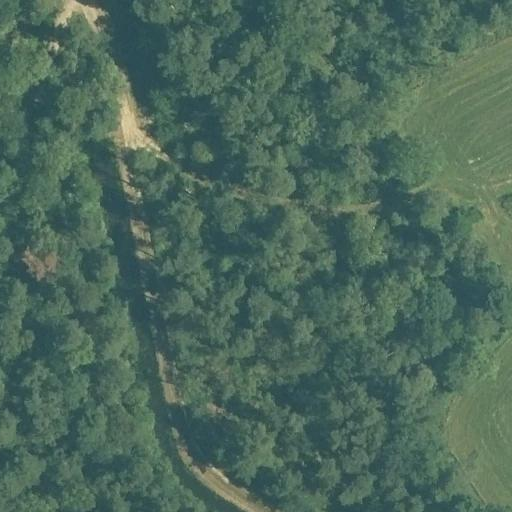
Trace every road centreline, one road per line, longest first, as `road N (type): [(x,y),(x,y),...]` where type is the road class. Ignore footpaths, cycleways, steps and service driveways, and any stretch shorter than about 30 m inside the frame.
road 1 (track): [(87,0),(127,121),(187,441),(276,511)]
road 2 (track): [(127,121),(165,155),(223,187),(311,209),(379,210),(451,182)]
road 3 (track): [(60,0),(41,73),(0,138)]
